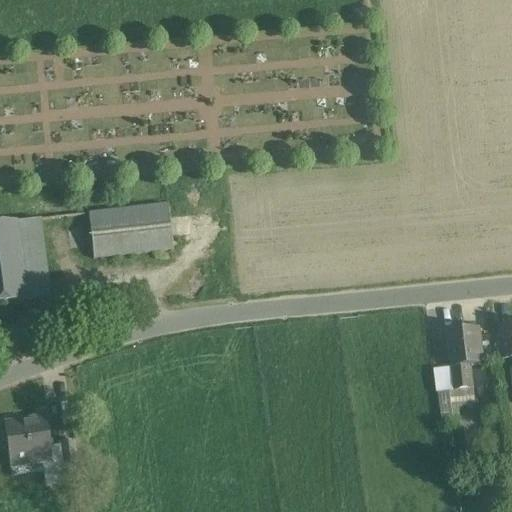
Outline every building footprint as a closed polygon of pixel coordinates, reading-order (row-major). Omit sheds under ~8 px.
[(167,206),(88,215),(93,260),(172,251),(167,206)] [(40,219),(18,222),(28,301),(50,298),(40,219)] [(18,222),(0,223),(0,304),(28,301),(18,222)] [(511,326),(500,327),(503,362),(511,361),(511,326)] [(480,330),(448,333),(452,370),(471,367),(484,366),(480,330)] [(511,361),(503,362),(504,372),(509,372),(511,402),(511,361)] [(471,367),(452,370),(455,391),(473,389),(471,367)] [(449,391),(438,393),(443,429),(454,427),(449,391)] [(45,423),(3,428),(8,465),(40,461),(41,466),(50,465),(45,423)] [(73,444),(57,446),(62,481),(78,478),(73,444)]
